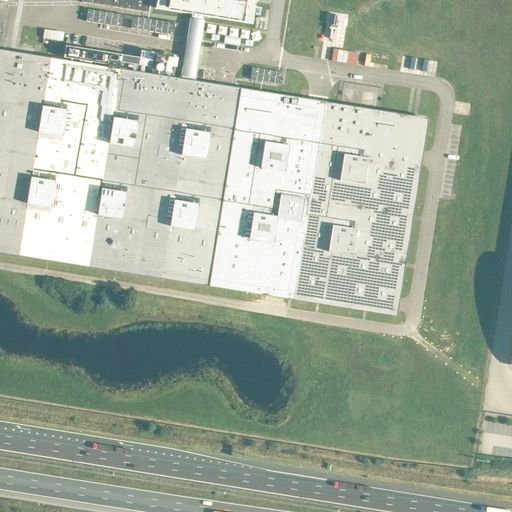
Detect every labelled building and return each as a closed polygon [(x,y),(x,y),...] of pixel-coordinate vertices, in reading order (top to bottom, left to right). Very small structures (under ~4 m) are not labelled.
[(156,1),(155,7),(191,13),(180,79),(1,51),(0,55),(0,247),(389,310),(388,314),(392,315),(423,118),(193,81),(203,15),(252,23),(255,0),(81,0),(82,2),(148,12),(150,0),(156,1)] [(64,31),(44,29),(44,38),(63,40),(64,31)] [(314,49),(315,37),(291,34),(290,47),(314,49)] [(107,63),(108,59),(138,64),(139,57),(65,45),(63,56),(107,63)] [(331,60),(361,65),(363,53),(333,48),(331,60)] [(252,67),(249,87),(279,91),(283,71),(252,67)]
